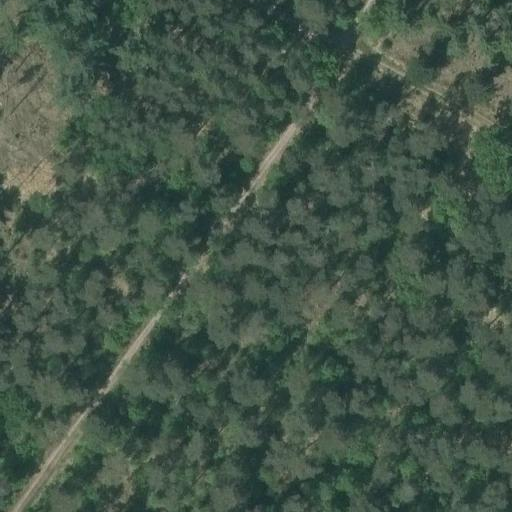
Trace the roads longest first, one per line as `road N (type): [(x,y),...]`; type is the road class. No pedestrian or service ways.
road 1 (track): [(16,511),(369,0)]
road 2 (track): [(244,0),(511,151)]
